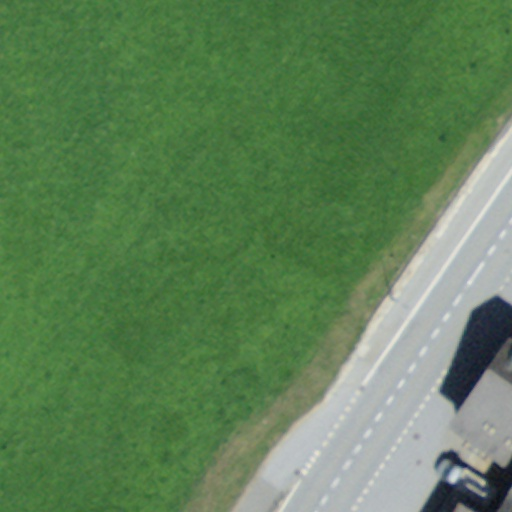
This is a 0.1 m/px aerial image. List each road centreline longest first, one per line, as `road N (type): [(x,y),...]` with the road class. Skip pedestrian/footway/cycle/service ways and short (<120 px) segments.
road 1 (primary): [(371,435),(511,232)]
road 2 (residential): [(253,511),(312,428),(371,435)]
